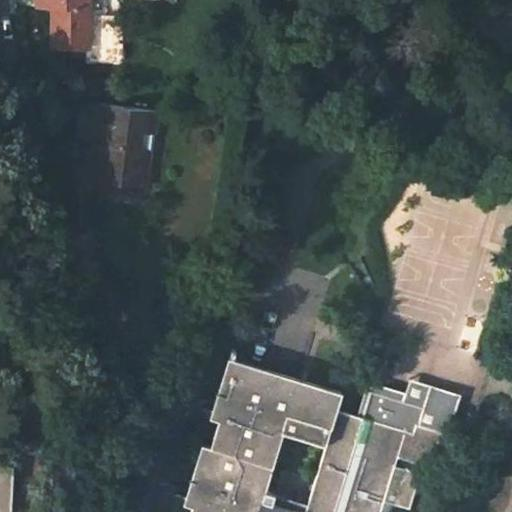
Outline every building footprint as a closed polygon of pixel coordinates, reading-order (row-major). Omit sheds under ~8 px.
[(34,0),(34,9),(44,10),(43,0),(34,0)] [(87,18),(87,0),(43,0),(44,10),(52,10),(51,46),(86,47),(87,18)] [(95,19),(96,0),(87,0),(87,18),(95,19)] [(158,109),(80,101),(76,131),(103,134),(98,180),(140,186),(147,132),(155,133),(158,109)] [(147,132),(140,186),(148,187),(155,133),(147,132)] [(389,511),(393,501),(408,506),(419,472),(395,464),(398,455),(354,441),(362,415),(337,407),(341,391),(270,369),(265,385),(249,380),(254,364),(228,356),(210,416),(218,418),(209,445),(202,443),(184,501),(192,504),(189,511),(389,511)] [(270,369),(254,364),(249,380),(265,385),(270,369)] [(364,407),(362,415),(354,441),(398,455),(431,465),(442,431),(416,423),(413,431),(387,423),(397,391),(364,407)] [(0,464),(0,511),(20,511),(20,464),(0,464)]
